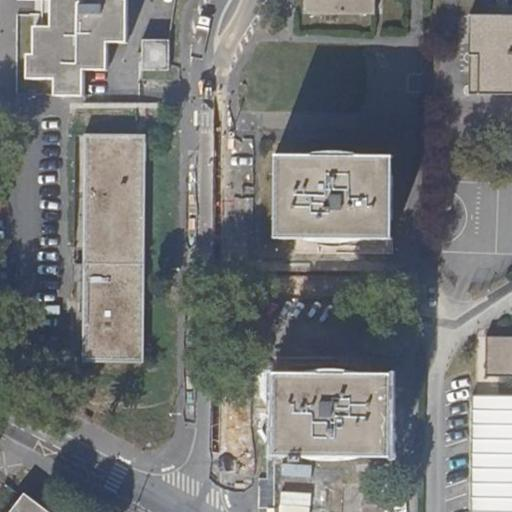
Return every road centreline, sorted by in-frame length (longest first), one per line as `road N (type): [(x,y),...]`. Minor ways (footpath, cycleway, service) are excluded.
road 1 (residential): [(185,511),(204,433),(214,62),(233,0)]
road 2 (unknown): [(207,277),(386,282),(409,312),(405,335),(387,348),(206,346)]
road 3 (residential): [(184,511),(0,417)]
